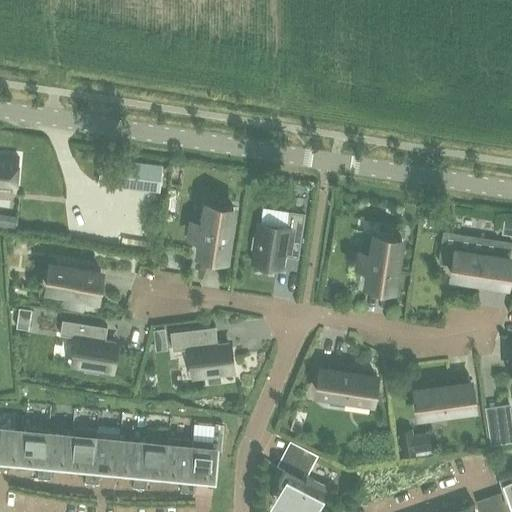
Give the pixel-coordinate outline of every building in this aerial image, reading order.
[(0,188),(15,190),(18,156),(0,154),(0,188)] [(99,182),(159,189),(161,166),(102,158),(99,182)] [(201,236),(199,250),(226,255),(234,207),(206,202),(203,223),(192,221),(190,235),(201,236)] [(298,256),(305,212),(290,209),(287,226),(259,222),(257,235),(253,235),(251,247),(255,248),(253,261),(283,266),(285,254),(298,256)] [(511,234),(511,219),(504,218),(502,233),(511,234)] [(361,251),(359,265),(369,267),(367,281),(394,286),(403,238),(375,233),(372,253),(361,251)] [(456,248),(452,275),(456,276),(456,282),(472,284),(472,278),(506,284),(510,256),(456,248)] [(101,268),(53,261),(48,288),(69,291),(67,302),(81,304),(82,293),(96,296),(101,268)] [(28,328),(31,309),(19,307),(16,326),(28,328)] [(112,370),(117,340),(105,338),(107,325),(62,318),(60,333),(77,336),(73,364),(85,366),(84,370),(98,372),(99,368),(112,370)] [(217,329),(171,334),(173,350),(190,347),(193,376),(233,371),(229,340),(218,342),(217,329)] [(322,365),(318,392),(331,394),(329,402),(344,405),(346,397),(371,401),(375,373),(371,373),(372,367),(356,364),(355,370),(322,365)] [(416,387),(420,414),(446,411),(447,419),(475,415),(470,380),(437,384),(436,378),(420,380),(420,386),(416,387)] [(495,404),(502,442),(511,440),(511,409),(511,402),(495,404)] [(44,477),(48,433),(49,429),(25,426),(24,430),(21,463),(39,465),(37,477),(44,477)] [(24,430),(0,427),(0,466),(10,468),(11,462),(21,463),(24,430)] [(92,482),(96,437),(97,429),(73,427),(72,435),(69,468),(86,469),(85,481),(92,482)] [(399,429),(403,454),(416,452),(412,427),(399,429)] [(72,435),(48,433),(44,477),(50,478),(52,466),(69,468),(72,435)] [(120,439),(96,437),(92,482),(98,483),(99,471),(117,472),(120,439)] [(144,442),(120,439),(117,472),(134,474),(133,486),(140,487),(144,442)] [(187,491),(192,446),(192,441),(168,439),(168,444),(165,477),(182,479),(181,490),(187,491)] [(168,444),(144,442),(140,487),(146,487),(147,475),(165,477),(168,444)] [(216,449),(192,446),(187,491),(194,492),(195,480),(213,482),(216,449)] [(309,448),(300,466),(308,470),(317,453),(309,448)] [(311,511),(326,485),(306,475),(304,479),(284,468),(278,480),(282,483),(277,494),(299,506),(296,511),(311,511)] [(502,497),(506,511),(511,511),(511,471),(511,470),(498,474),(506,495),(502,497)] [(454,499),(447,501),(451,511),(476,511),(475,505),(457,511),(454,499)] [(443,511),(451,511),(447,501),(441,503),(443,511)]
